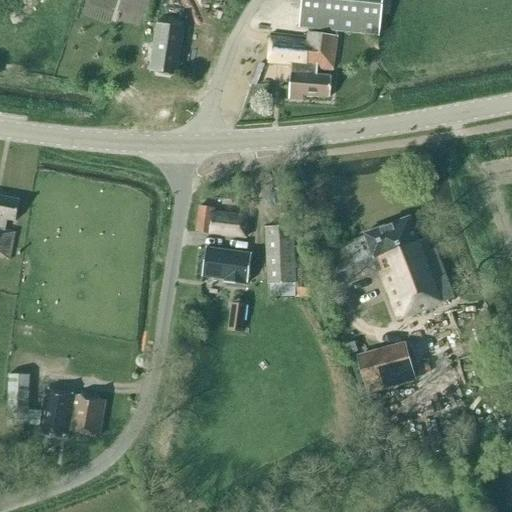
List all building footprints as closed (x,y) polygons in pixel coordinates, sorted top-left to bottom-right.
[(271,35),(267,65),(291,68),(289,99),(304,100),(304,97),(330,99),(331,78),(317,77),(317,71),(332,73),(338,34),(379,39),(384,0),(303,0),(300,28),(309,29),(308,40),(271,35)] [(149,71),(176,76),(184,30),(157,25),(149,71)] [(16,233),(5,231),(7,220),(14,222),(18,201),(0,197),(0,258),(10,261),(16,233)] [(196,234),(210,235),(244,238),(246,217),(213,214),(213,209),(199,208),(196,234)] [(374,260),(375,260),(397,320),(453,299),(435,250),(431,251),(426,239),(418,242),(409,219),(364,236),(374,260)] [(265,229),(267,283),(294,283),(292,228),(265,229)] [(205,249),(202,277),(226,280),(225,284),(245,286),(245,282),(249,283),(252,254),(228,251),(205,249)] [(295,289),(308,289),(307,271),(295,271),(295,289)] [(227,330),(242,332),(245,305),(231,303),(227,330)] [(357,341),(347,346),(350,354),(361,351),(357,341)] [(356,356),(367,396),(416,383),(404,343),(356,356)] [(7,376),(6,431),(38,431),(41,414),(26,414),(27,377),(7,376)] [(68,433),(98,439),(105,401),(45,390),(41,413),(45,414),(42,435),(60,438),(60,434),(67,435),(68,433)]
